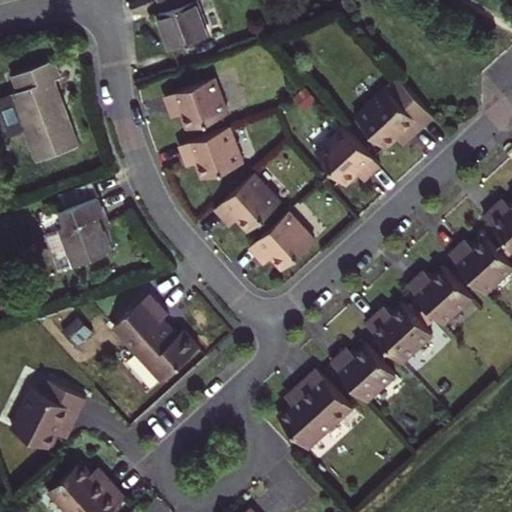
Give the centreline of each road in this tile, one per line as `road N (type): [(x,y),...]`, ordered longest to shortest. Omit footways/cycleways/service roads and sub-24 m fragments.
road 1 (residential): [(109,0),(118,97),(138,172),(164,219),(262,329)]
road 2 (residential): [(262,329),(511,104)]
road 3 (residential): [(230,395),(274,445),(199,511)]
